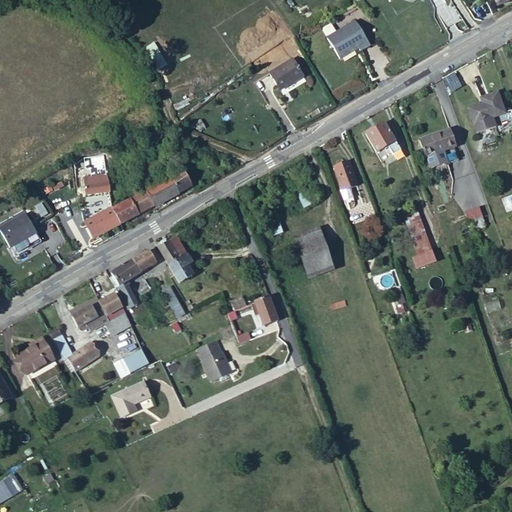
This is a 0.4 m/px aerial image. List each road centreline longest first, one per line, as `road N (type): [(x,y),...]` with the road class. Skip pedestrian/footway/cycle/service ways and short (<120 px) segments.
road 1 (secondary): [(511,20),(224,184)]
road 2 (secondary): [(224,184),(0,314)]
road 3 (residential): [(224,184),(299,363)]
road 4 (track): [(148,68),(177,129),(258,164)]
